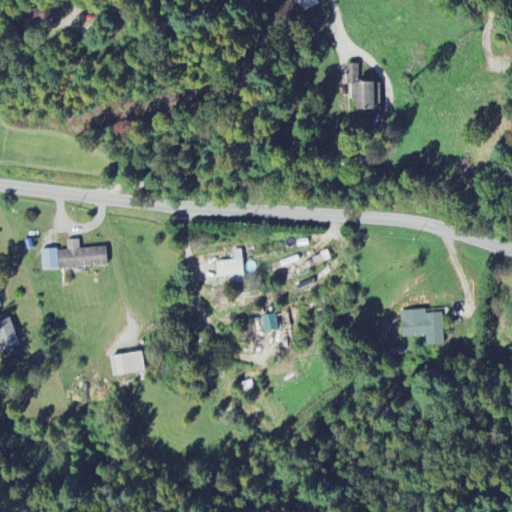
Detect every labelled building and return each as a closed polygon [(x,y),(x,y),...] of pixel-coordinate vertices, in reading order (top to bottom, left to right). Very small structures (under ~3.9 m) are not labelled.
[(296,0),(301,13),(319,7),(316,0),(296,0)] [(44,6),(17,14),(21,29),(48,21),(44,6)] [(381,84),(358,83),(358,65),(346,65),(346,85),(355,85),(355,110),(380,110),(381,84)] [(59,269),(107,267),(106,248),(79,249),(79,241),(66,241),(67,251),(58,252),(59,269)] [(42,271),(58,270),(57,250),(41,251),(42,271)] [(215,264),(217,279),(228,278),(229,285),(244,284),(241,251),(232,252),(233,262),(215,264)] [(402,338),(426,337),(427,347),(443,346),(442,314),(425,315),(425,311),(401,312),(402,338)] [(0,317),(0,342),(0,343),(0,353),(20,346),(8,315),(0,317)] [(262,318),(265,334),(278,331),(275,315),(262,318)] [(143,355),(111,357),(112,377),(144,374),(143,355)]
